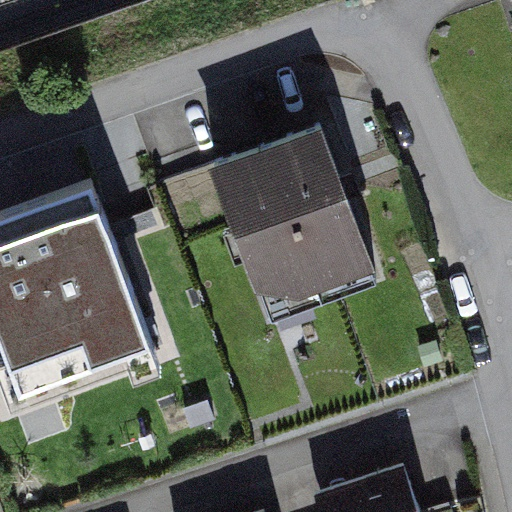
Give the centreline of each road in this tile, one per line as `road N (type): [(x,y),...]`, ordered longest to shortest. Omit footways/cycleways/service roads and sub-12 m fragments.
road 1 (residential): [(392,48),(353,29),(304,32),(0,136)]
road 2 (residential): [(511,390),(139,511)]
road 3 (residential): [(474,250),(392,48)]
road 4 (residential): [(511,386),(474,250)]
